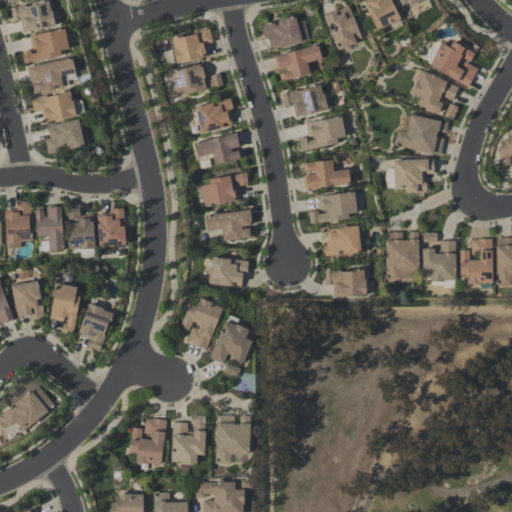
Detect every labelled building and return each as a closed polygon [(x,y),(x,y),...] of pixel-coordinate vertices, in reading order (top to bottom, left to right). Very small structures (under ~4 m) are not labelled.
[(368,7),(364,0),(389,0),(399,20),(376,31),(366,11),(370,10),(369,7),(368,7)] [(401,7),(397,0),(425,0),(409,8),(407,4),(401,7)] [(9,9),(17,7),(24,6),(25,8),(37,6),(36,4),(48,2),(50,12),(51,12),(54,27),(28,33),(28,32),(22,33),(20,21),(12,22),(9,9)] [(322,15),(336,9),(337,11),(348,7),(353,18),(352,18),(360,39),(354,41),(355,44),(337,52),(327,28),(322,15)] [(259,26),(273,22),(274,27),(277,26),(276,22),(294,17),(301,43),(279,49),(279,48),(270,51),(267,39),(263,40),(259,26)] [(207,56),(202,58),(202,59),(175,66),(175,65),(166,67),(162,53),(173,50),(170,40),(182,37),(182,39),(193,36),(193,33),(208,29),(212,43),(204,45),(207,56)] [(24,64),(21,53),(30,51),(30,55),(37,53),(37,50),(35,51),(35,50),(32,51),(28,37),(35,35),(35,36),(64,30),(69,51),(60,53),(61,57),(39,62),(39,61),(24,64)] [(467,88),(457,82),(457,83),(429,66),(435,56),(434,55),(440,44),(448,49),(452,43),(462,49),(462,48),(474,54),(469,63),(460,58),(455,67),(459,70),(464,62),(477,70),(473,75),(474,75),(467,88)] [(309,75),(291,80),(284,82),(283,81),(280,82),(278,74),(288,72),(287,69),(278,71),(278,70),(277,71),(273,57),(317,46),(321,60),(306,64),(309,75)] [(75,74),(60,77),(63,89),(54,91),(45,93),(36,95),(36,94),(32,95),(30,86),(35,85),(35,86),(41,84),(41,81),(32,83),(31,82),(29,82),(26,69),(71,59),(75,74)] [(184,96),(183,92),(174,94),(168,73),(204,64),(208,77),(204,78),(204,79),(202,80),(203,82),(210,80),(210,77),(219,74),(222,86),(184,96)] [(418,98),(410,95),(416,82),(417,82),(421,72),(444,82),(445,82),(457,88),(451,102),(443,98),(441,104),(442,104),(437,115),(415,106),(418,98)] [(319,85),(321,95),(323,95),(327,110),(295,119),(292,106),(284,108),(281,95),(296,91),(297,93),(309,90),(308,88),(319,85)] [(30,99),(45,96),(45,99),(58,96),(57,94),(69,92),(71,102),(72,102),(75,117),(48,123),(48,122),(43,123),(40,112),(33,113),(30,99)] [(231,126),(222,128),(222,129),(201,134),(200,134),(196,120),(197,120),(194,109),(212,104),(213,108),(220,106),(219,102),(229,99),(232,109),(229,110),(230,114),(229,114),(231,126)] [(402,148),(393,146),(396,131),(405,133),(409,116),(439,123),(439,122),(447,124),(445,134),(438,132),(438,133),(436,133),(435,138),(443,140),(439,156),(432,155),(432,156),(402,149),(402,148)] [(305,124),(340,117),(344,138),(336,140),(337,145),(315,150),(315,149),(299,152),(298,144),(297,139),(305,138),(306,142),(313,140),(313,138),(311,138),(311,137),(307,138),(305,124)] [(46,127),(79,120),(82,134),(81,135),(84,148),(47,156),(44,140),(49,139),(46,127)] [(511,177),(511,162),(511,157),(508,157),(509,166),(499,166),(499,142),(506,142),(506,132),(511,132),(511,177)] [(193,145),(236,134),(240,147),(229,150),(230,153),(241,151),(243,158),(239,159),(239,160),(214,167),(211,155),(196,159),(193,145)] [(433,175),(424,175),(424,182),(425,182),(426,193),(417,193),(417,194),(404,195),(404,190),(394,191),(393,188),(386,189),(384,180),(385,170),(392,169),(392,162),(426,161),(426,160),(432,160),(433,175)] [(302,165),(331,161),(333,173),(347,171),(349,186),(306,191),(306,190),(304,190),(303,177),(313,176),(313,172),(306,173),(306,172),(303,172),(302,165)] [(203,208),(200,188),(208,186),(207,181),(227,178),(227,177),(245,174),(247,185),(239,187),(238,184),(230,185),(231,189),(237,188),(239,201),(233,202),(233,203),(203,208)] [(356,214),(347,216),(347,220),(326,223),(309,225),(307,213),(317,212),(317,215),(324,214),(324,212),(322,212),(322,211),(319,211),(317,198),(322,197),(322,198),(353,193),(356,214)] [(5,246),(4,212),(15,211),(15,203),(30,202),(31,218),(28,218),(29,231),(31,231),(32,242),(21,243),(21,245),(5,246)] [(63,252),(49,253),(48,238),(36,238),(34,209),(43,208),(43,219),(46,219),(46,208),(60,207),(61,219),(62,236),(63,252)] [(66,210),(78,209),(79,218),(91,217),(94,250),(79,251),(79,250),(68,251),(67,241),(69,241),(66,210)] [(123,210),(123,223),(119,224),(120,228),(124,228),(125,246),(124,246),(124,248),(114,249),(114,247),(113,247),(113,255),(100,256),(99,248),(98,248),(96,216),(106,215),(106,213),(112,213),(111,210),(123,210)] [(222,243),(221,231),(206,233),(204,218),(249,212),(250,219),(251,219),(251,226),(250,226),(250,227),(240,228),(241,231),(248,230),(252,229),(253,238),(249,239),(240,241),(232,242),(231,242),(222,243)] [(324,258),(322,247),(325,247),(325,243),(327,243),(325,231),(358,227),(360,241),(358,241),(360,254),(342,256),(341,252),(338,253),(338,256),(324,258)] [(385,280),(385,271),(384,271),(384,242),(385,242),(384,233),(401,233),(402,242),(407,242),(407,233),(417,233),(417,271),(416,271),(416,278),(400,278),(400,280),(385,280)] [(422,243),(421,234),(435,233),(436,243),(422,243)] [(511,282),(510,282),(510,285),(495,285),(495,239),(502,239),(511,238),(511,282)] [(491,240),(491,284),(479,284),(479,286),(466,286),(466,277),(459,277),(459,264),(458,264),(458,251),(468,251),(468,262),(475,262),(475,255),(470,255),(470,241),(476,241),(476,240),(491,240)] [(421,250),(433,250),(433,255),(439,255),(439,242),(454,242),(454,281),(443,281),(443,283),(429,283),(429,274),(421,274),(421,250)] [(247,263),(245,277),(242,277),(240,289),(231,287),(230,288),(207,285),(209,270),(210,270),(211,259),(230,261),(229,265),(232,266),(233,261),(247,263)] [(363,272),(363,282),(364,282),(365,297),(332,298),(332,286),(324,286),(324,272),(338,271),(338,274),(352,274),(352,272),(363,272)] [(16,319),(10,288),(36,283),(40,301),(36,302),(36,305),(41,304),(43,318),(29,321),(29,317),(20,319),(20,318),(16,319)] [(76,289),(75,298),(79,299),(72,336),(60,334),(62,325),(65,325),(66,319),(64,319),(64,320),(63,320),(62,323),(49,320),(55,285),(76,289)] [(0,287),(12,320),(0,324),(0,287)] [(189,305),(195,308),(199,300),(211,305),(210,306),(221,310),(205,350),(191,344),(186,342),(192,328),(197,330),(198,326),(192,323),(188,331),(179,327),(184,315),(184,316),(189,305)] [(112,316),(108,326),(107,326),(102,339),(103,339),(99,352),(86,347),(89,340),(76,336),(79,328),(80,328),(87,308),(88,305),(103,311),(102,312),(112,316)] [(251,343),(241,365),(233,362),(233,360),(231,359),(232,357),(226,355),(222,365),(208,359),(223,323),(233,327),(234,326),(248,332),(244,340),(251,343)] [(22,433),(14,424),(11,426),(1,415),(30,391),(30,392),(37,387),(53,406),(46,411),(47,413),(29,428),(29,427),(22,433)] [(205,416),(203,457),(196,457),(196,466),(181,465),(181,464),(170,463),(171,437),(172,423),(186,424),(186,432),(192,433),(192,425),(190,425),(190,415),(205,416)] [(214,464),(216,416),(233,417),(233,426),(238,427),(239,417),(250,417),(248,457),(230,456),(230,465),(214,464)] [(131,429),(141,430),(140,441),(148,442),(148,435),(142,434),(144,420),(151,420),(165,422),(159,466),(148,465),(147,466),(134,464),(135,455),(128,455),(130,442),(129,442),(131,429)] [(242,511),(202,511),(202,502),(213,502),(213,496),(211,496),(211,495),(204,495),(204,499),(194,499),(193,480),(203,480),(203,483),(210,483),(210,484),(216,484),(216,482),(222,482),(222,484),(234,484),(234,491),(243,491),(243,506),(242,506),(242,511)] [(186,504),(186,511),(153,511),(153,504),(154,505),(153,494),(168,493),(168,504),(186,504)] [(109,511),(109,505),(116,505),(116,496),(128,496),(128,497),(141,496),(141,511),(109,511)]
